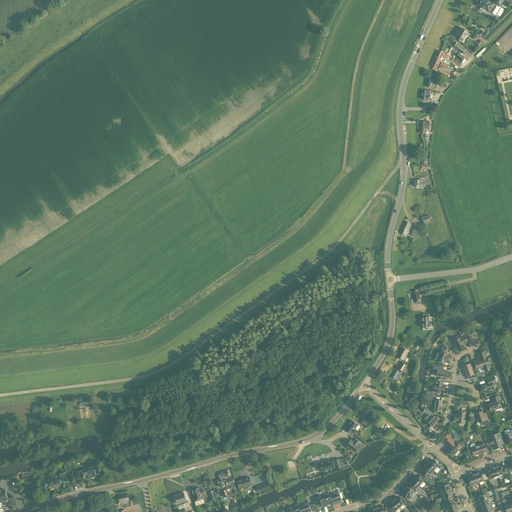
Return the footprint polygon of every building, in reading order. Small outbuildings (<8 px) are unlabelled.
[(486,0),(480,0),(477,4),(481,7),(480,9),(484,11),(486,9),(490,11),(492,13),(497,5),(500,7),(500,6),(501,4),(502,5),(507,7),(508,8),(511,3),(506,0),(493,0),(492,3),(493,3),(493,4),(486,0)] [(457,35),(461,37),(459,40),(463,42),(466,35),(468,37),(470,34),(468,33),(468,31),(461,28),(457,35)] [(462,54),(466,50),(457,43),(454,47),(462,54)] [(475,56),(478,59),(482,55),(486,51),(485,50),(486,49),(484,47),(475,56)] [(439,51),(435,58),(440,60),(441,57),(444,58),(446,54),(439,51)] [(442,61),(440,60),(435,58),(432,66),(433,66),(432,69),(437,72),(438,69),(439,70),(439,69),(441,65),(442,61)] [(431,101),(432,91),(423,90),(421,100),(431,101)] [(421,121),(421,129),(421,133),(429,133),(429,122),(421,121)] [(413,186),(423,188),(424,179),(418,178),(418,180),(414,179),(413,186)] [(424,224),(430,223),(433,222),(431,216),(429,217),(428,215),(422,216),(424,224)] [(406,236),(411,224),(410,223),(405,220),(400,233),(406,236)] [(418,238),(420,231),(414,228),(411,235),(418,238)] [(463,343),(468,341),(464,335),(451,342),(454,347),(456,346),(458,350),(465,346),(463,343)] [(449,363),(452,356),(448,354),(448,353),(444,351),(446,349),(448,347),(444,342),(441,344),(444,347),(441,350),(437,361),(444,364),(445,361),(449,363)] [(405,354),(408,350),(406,349),(402,348),(400,352),(399,352),(397,357),(403,360),(406,355),(405,354)] [(485,371),(490,369),(489,364),(487,357),(486,357),(484,352),(479,354),(481,359),(474,362),(477,368),(484,366),(485,371)] [(468,379),(476,377),(475,374),(474,374),(470,364),(463,366),(467,376),(468,379)] [(446,379),(447,371),(440,369),(441,366),(434,365),(433,371),(437,372),(436,376),(441,376),(441,378),(446,379)] [(397,370),(392,378),(397,381),(402,373),(397,370)] [(492,383),(496,382),(494,377),(486,380),(487,382),(481,385),(483,392),(494,388),(492,383)] [(444,393),(445,385),(440,384),(441,381),(433,380),(433,385),(435,385),(434,391),(444,393)] [(490,411),(501,407),(499,400),(500,399),(498,395),(492,398),(493,401),(487,404),(490,411)] [(435,399),(432,399),(428,398),(427,403),(432,404),(432,409),(433,409),(433,410),(441,411),(443,400),(435,399)] [(423,412),(430,415),(429,416),(426,420),(433,427),(440,419),(432,412),(425,409),(423,412)] [(367,411),(364,415),(372,421),(375,417),(367,411)] [(464,423),(466,412),(458,411),(458,414),(458,416),(455,416),(454,421),(457,422),(464,423)] [(477,420),(479,420),(480,425),(481,425),(489,423),(487,417),(484,418),(482,411),(476,413),(477,417),(477,418),(477,420)] [(352,432),(354,433),(356,430),(355,429),(358,424),(351,420),(349,423),(347,425),(345,429),(352,433),(352,432)] [(500,444),(503,443),(499,433),(493,435),(494,439),(490,441),(493,448),(500,446),(500,444)] [(454,455),(461,446),(455,441),(455,442),(450,438),(451,437),(448,434),(444,438),(446,441),(445,442),(450,447),(448,450),(454,455)] [(355,452),(359,446),(360,447),(362,444),(355,439),(353,441),(351,440),(346,446),(355,452)] [(474,455),(488,450),(485,443),(471,448),(474,455)] [(331,459),(319,463),(319,464),(322,471),(335,467),(336,470),(343,467),(342,466),(340,460),(340,458),(332,461),(331,459)] [(346,458),(340,460),(342,466),(348,464),(346,458)] [(426,464),(434,471),(437,467),(438,467),(440,465),(436,461),(434,463),(430,460),(426,464)] [(429,477),(431,475),(430,474),(434,471),(426,464),(423,468),(424,469),(422,471),(426,475),(424,478),(426,480),(429,483),(430,483),(431,484),(432,486),(435,482),(429,477)] [(501,464),(495,466),(499,475),(504,473),(504,475),(508,473),(505,467),(502,468),(501,464)] [(499,475),(495,466),(490,468),(491,472),(488,473),(490,480),(494,478),(493,477),(499,475)] [(228,469),(223,471),(226,481),(223,482),(224,485),(226,489),(233,487),(233,489),(236,488),(235,486),(234,482),(232,476),(230,477),(228,471),(229,471),(228,470),(228,469)] [(285,469),(272,473),(274,480),(287,477),(285,469)] [(85,479),(96,476),(95,470),(83,473),(82,471),(79,472),(80,478),(84,477),(85,479)] [(220,478),(218,479),(220,487),(224,485),(223,482),(226,481),(223,471),(219,473),(220,478)] [(481,471),(476,473),(479,482),(484,480),(484,482),(488,480),(486,474),(482,475),(481,471)] [(65,472),(59,474),(61,482),(67,480),(66,477),(65,472)] [(479,482),(476,473),(470,475),(472,479),(468,480),(471,487),(474,485),(474,484),(479,482)] [(412,479),(420,486),(423,482),(424,483),(426,480),(424,478),(422,476),(420,478),(416,475),(412,479)] [(238,480),(240,488),(251,485),(249,477),(238,480)] [(50,489),(62,486),(60,479),(48,482),(47,480),(44,481),(46,488),(49,487),(50,489)] [(414,492),(415,493),(417,490),(416,490),(420,486),(412,479),(407,485),(414,492)] [(270,482),(263,484),(265,490),(272,488),(270,482)] [(440,487),(442,492),(451,488),(449,483),(445,485),(444,482),(438,484),(439,487),(440,487)] [(263,484),(257,487),(259,492),(265,490),(263,484)] [(414,492),(407,485),(403,489),(407,493),(405,495),(409,499),(412,497),(411,496),(414,492)] [(191,490),(192,490),(194,496),(193,496),(194,501),(195,501),(196,501),(198,500),(203,498),(199,487),(191,490)] [(451,488),(442,492),(444,497),(442,497),(444,500),(449,498),(448,495),(453,493),(451,488)] [(334,497),(330,498),(332,503),(332,505),(342,502),(338,491),(332,493),(334,497)] [(184,493),(176,495),(174,496),(177,503),(186,500),(184,493)] [(323,507),(332,503),(330,498),(328,493),(323,495),(324,499),(320,500),(323,507)] [(479,501),(489,498),(487,493),(476,497),(476,499),(478,499),(479,501)] [(126,494),(117,496),(118,500),(119,501),(119,504),(125,503),(125,504),(126,506),(126,508),(132,507),(130,499),(128,499),(128,498),(127,494),(126,494)] [(394,500),(399,508),(404,505),(407,504),(403,499),(401,500),(398,496),(394,500)] [(448,508),(457,504),(455,499),(453,500),(452,497),(449,498),(444,500),(445,503),(446,503),(448,508)] [(478,504),(479,507),(491,503),(489,498),(479,501),(480,504),(478,504)] [(395,511),(399,508),(394,500),(389,503),(392,507),(390,509),(392,511),(395,511),(396,511),(395,511)] [(511,511),(511,510),(508,500),(506,501),(506,502),(503,503),(506,511),(511,511)] [(302,504),(299,505),(300,509),(300,511),(311,511),(308,502),(302,504)] [(483,511),(493,507),(491,503),(479,507),(480,509),(482,508),(483,511)]
